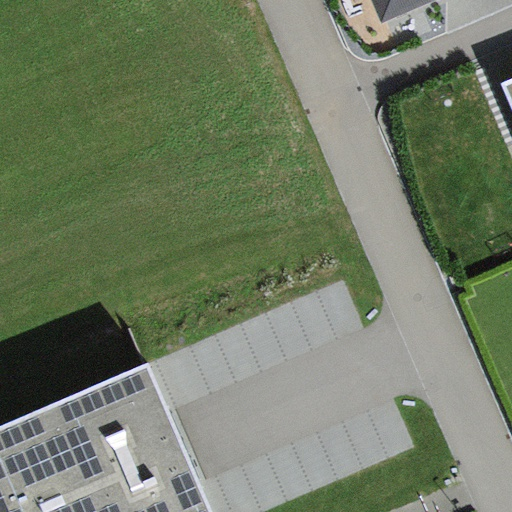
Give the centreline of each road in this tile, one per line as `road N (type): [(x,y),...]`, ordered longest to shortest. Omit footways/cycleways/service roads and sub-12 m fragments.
road 1 (residential): [(488,511),(268,0)]
road 2 (unknown): [(317,114),(511,28)]
